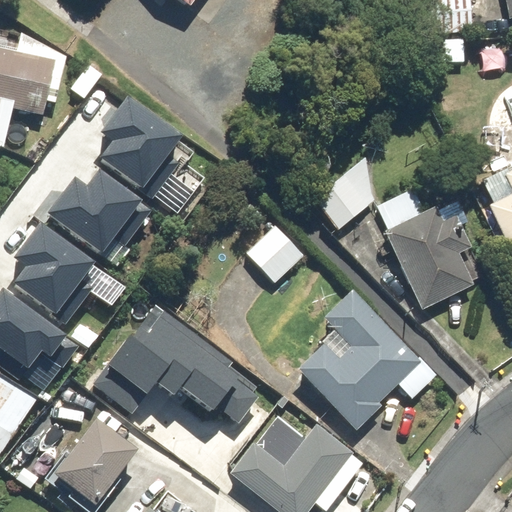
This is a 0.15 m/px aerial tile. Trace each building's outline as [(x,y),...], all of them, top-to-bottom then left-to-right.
[(180,0),(193,9),(199,0),(180,0)] [(427,0),(429,34),(476,31),(473,0),(427,0)] [(432,41),(432,62),(466,61),(466,40),(432,41)] [(60,59),(0,46),(0,148),(7,152),(17,108),(48,114),(60,59)] [(108,140),(93,160),(148,201),(176,163),(166,156),(178,141),(125,102),(100,135),(108,140)] [(369,159),(318,197),(341,228),(377,202),(369,159)] [(148,209),(93,168),(78,188),(71,182),(46,215),(99,254),(110,239),(120,246),(148,209)] [(511,239),(511,172),(510,174),(511,177),(511,197),(495,205),(511,239)] [(418,189),(378,207),(427,310),(478,286),(463,254),(476,249),(460,215),(447,221),(442,209),(429,214),(418,189)] [(21,263),(7,282),(62,323),(90,286),(80,278),(91,263),(38,224),(14,257),(21,263)] [(280,227),(250,255),(277,283),(306,256),(280,227)] [(0,364),(21,379),(39,354),(60,369),(78,345),(1,289),(0,290),(0,364)] [(425,363),(357,291),(329,317),(356,346),(344,358),(330,343),(302,369),(360,430),(386,406),(383,402),(425,363)] [(230,363),(162,312),(147,332),(140,327),(95,386),(130,413),(145,393),(149,396),(158,383),(176,396),(183,387),(215,411),(217,408),(236,423),(256,397),(236,382),(240,378),(227,368),(230,363)] [(0,373),(0,459),(43,397),(3,369),(0,373)] [(101,505),(144,449),(103,419),(61,475),(101,505)] [(235,474),(285,511),(311,511),(319,503),(330,511),(366,463),(355,455),(356,453),(320,425),(308,441),(287,425),(268,450),(258,443),(235,474)]
